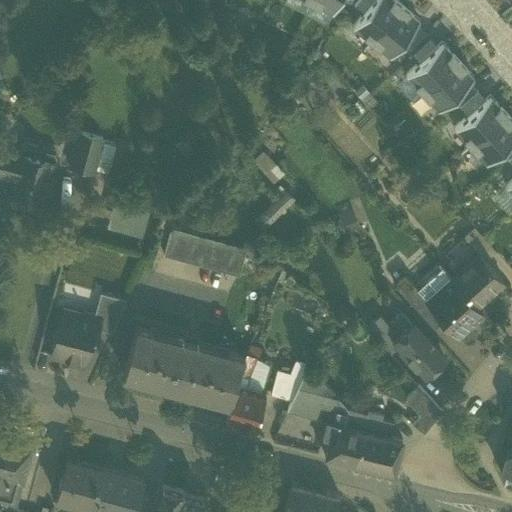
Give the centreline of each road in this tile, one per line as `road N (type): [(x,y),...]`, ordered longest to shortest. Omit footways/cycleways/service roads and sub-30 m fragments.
road 1 (residential): [(416,495),(0,389)]
road 2 (residential): [(416,495),(450,428),(511,347)]
